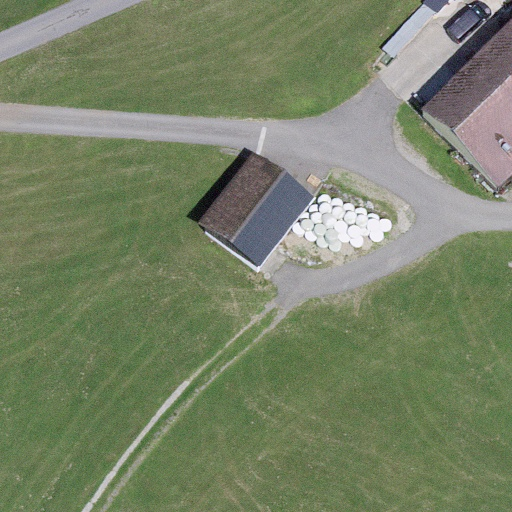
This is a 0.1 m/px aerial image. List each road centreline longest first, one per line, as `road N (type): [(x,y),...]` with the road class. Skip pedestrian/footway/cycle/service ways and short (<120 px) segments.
road 1 (track): [(93,511),(168,411),(287,300),(376,269),(426,238),(436,218),(423,193),(330,143),(0,116)]
road 2 (unclassified): [(118,0),(0,51)]
